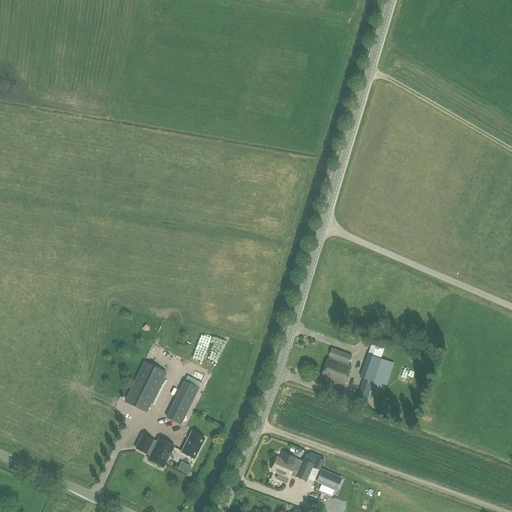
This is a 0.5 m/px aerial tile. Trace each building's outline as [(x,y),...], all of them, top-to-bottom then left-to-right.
[(394,363),(381,359),(384,348),(371,344),(367,355),(367,354),(360,377),(363,378),(357,396),(366,400),(372,385),(384,389),(394,363)] [(330,357),(329,358),(348,365),(348,363),(349,363),(352,355),(331,347),(328,356),(330,357)] [(350,366),(348,365),(329,358),(328,358),(321,377),(343,385),(350,366)] [(144,361),(124,401),(147,412),(166,372),(144,361)] [(399,366),(396,375),(404,378),(407,369),(399,366)] [(166,417),(181,424),(198,388),(184,381),(166,417)] [(204,438),(191,432),(181,451),(194,458),(204,438)] [(149,460),(148,462),(154,465),(155,463),(163,467),(174,446),(158,438),(156,442),(142,435),(135,448),(146,453),(146,452),(150,454),(148,459),(149,460)] [(289,474),(306,481),(313,464),(302,458),(301,460),(295,458),(295,457),(287,454),(282,452),(279,458),(276,457),(271,470),(287,477),(289,474)] [(323,461),(317,458),(312,467),(319,470),(323,461)] [(334,488),(336,489),(341,477),(321,468),(316,480),(321,483),(318,490),(331,496),(334,488)]
